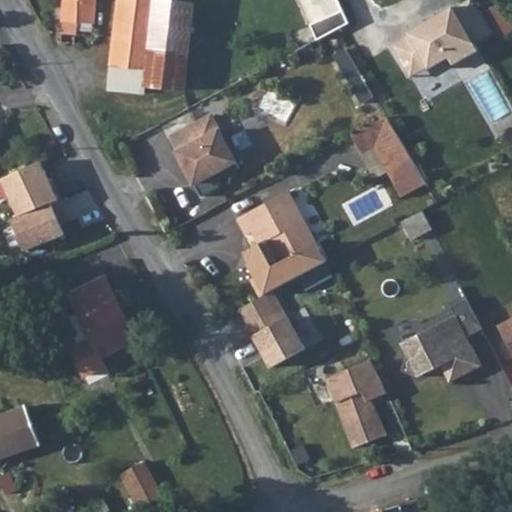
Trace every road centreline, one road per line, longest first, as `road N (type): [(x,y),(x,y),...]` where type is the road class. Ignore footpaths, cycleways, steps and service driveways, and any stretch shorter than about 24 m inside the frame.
road 1 (residential): [(10,0),(214,363),(279,506)]
road 2 (residential): [(279,506),(511,443)]
road 3 (unknown): [(115,0),(106,69),(67,102)]
